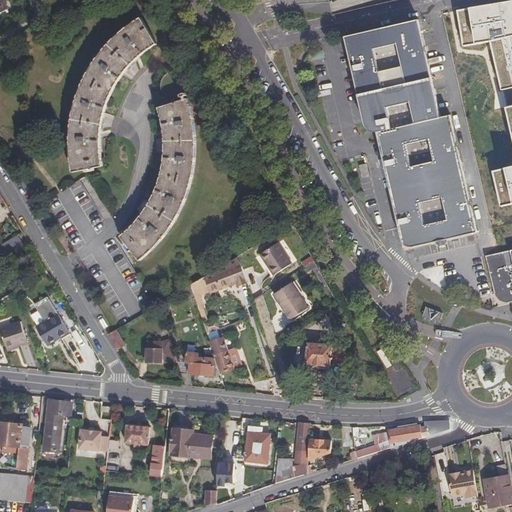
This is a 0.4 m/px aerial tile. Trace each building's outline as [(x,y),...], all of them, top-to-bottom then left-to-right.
[(511,0),(457,10),(462,43),(490,37),(511,132),(511,165),(493,171),(500,206),(511,203),(511,0)] [(94,61),(89,69),(81,90),(74,114),(71,133),(70,143),(70,156),(73,176),(102,169),(100,142),(101,130),(103,119),(105,111),(107,105),(110,96),(114,88),(120,77),(126,69),(133,61),(140,54),(148,48),(158,40),(141,17),(129,25),(116,35),(103,49),(94,61)] [(408,248),(411,248),(434,244),(435,247),(437,249),(440,250),(442,249),(444,248),(445,245),(444,241),(477,235),(449,116),(441,118),(417,21),(344,37),(345,44),(363,121),(364,125),(366,129),(369,131),(373,132),(376,131),(378,141),(396,221),(400,240),(402,243),(405,246),(408,248)] [(468,91),(470,105),(480,104),(478,90),(468,91)] [(153,200),(147,211),(140,220),(125,236),(123,239),(141,264),(158,248),(166,240),(172,230),(179,219),(184,209),(189,198),(191,188),(193,179),(195,169),(197,155),(196,138),(188,101),(159,110),(165,138),(166,160),(164,172),(161,181),(158,187),(153,200)] [(365,164),(358,165),(361,179),(368,178),(365,164)] [(18,236),(1,246),(8,257),(25,247),(18,236)] [(282,243),(263,254),(276,274),(294,263),(282,243)] [(511,249),(484,256),(492,294),(498,293),(507,299),(505,305),(511,302),(511,249)] [(236,256),(203,277),(209,292),(209,294),(248,283),(245,270),(236,256)] [(306,267),(316,262),(313,256),(303,261),(306,267)] [(190,285),(199,311),(204,309),(200,297),(209,292),(203,277),(190,285)] [(307,309),(290,285),(273,296),(289,321),(307,309)] [(500,304),(505,305),(507,299),(498,293),(492,294),(494,300),(500,304)] [(165,300),(158,305),(161,315),(169,312),(165,300)] [(61,320),(37,328),(44,348),(68,339),(61,320)] [(27,343),(20,322),(0,328),(0,329),(7,350),(27,343)] [(218,330),(209,332),(210,339),(219,337),(218,330)] [(116,331),(107,336),(117,352),(125,347),(116,331)] [(152,346),(146,346),(147,364),(162,363),(178,363),(170,339),(162,343),(152,343),(152,346)] [(225,341),(211,346),(216,359),(218,359),(223,375),(235,370),(225,341)] [(315,346),(308,345),(306,366),(321,368),(321,371),(328,372),(328,368),(331,368),(333,347),(319,346),(319,343),(316,343),(315,346)] [(388,367),(392,365),(383,349),(379,351),(388,367)] [(187,354),(186,365),(188,366),(188,375),(182,375),(186,387),(194,388),(190,376),(214,378),(215,368),(218,368),(216,359),(207,359),(207,360),(199,360),(199,356),(187,354)] [(186,365),(179,365),(182,375),(188,375),(188,366),(186,365)] [(50,400),(45,449),(58,450),(61,426),(59,426),(60,413),(70,414),(71,402),(50,400)] [(34,482),(34,479),(0,474),(0,446),(19,449),(17,469),(26,469),(30,427),(22,426),(21,425),(0,422),(0,498),(32,502),(34,482)] [(302,460),(306,461),(308,424),(298,423),(296,451),(302,452),(302,460)] [(150,426),(126,424),(125,442),(148,444),(150,426)] [(421,438),(420,425),(386,430),(387,433),(379,434),(382,439),(378,441),(379,444),(355,452),(356,459),(421,438)] [(195,429),(175,427),(172,460),(189,462),(189,455),(213,458),(214,434),(195,431),(195,429)] [(107,451),(109,435),(101,435),(101,432),(81,429),(79,448),(107,451)] [(270,434),(247,432),(244,461),(267,463),(270,434)] [(330,439),(307,439),(306,459),(329,450),(330,439)] [(120,449),(120,440),(110,440),(110,448),(120,449)] [(154,445),(151,475),(161,476),(162,465),(164,446),(154,445)] [(277,457),(275,484),(293,479),(306,475),(306,466),(290,466),(291,458),(277,457)] [(219,461),(218,485),(237,486),(238,461),(219,461)] [(511,501),(505,464),(496,466),(498,478),(484,480),(489,505),(511,501)] [(465,497),(476,496),(471,469),(446,474),(450,495),(464,493),(465,497)] [(206,499),(216,500),(217,485),(206,484),(206,499)] [(108,493),(108,497),(133,499),(132,511),(134,511),(137,495),(108,493)] [(132,511),(133,499),(108,497),(106,511),(132,511)]
